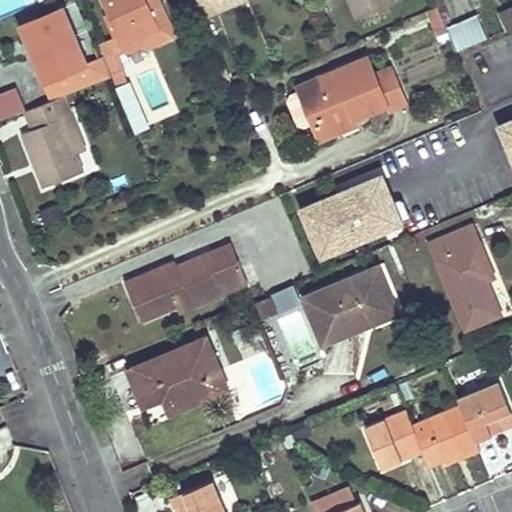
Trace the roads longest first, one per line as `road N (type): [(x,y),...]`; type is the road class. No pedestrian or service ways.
road 1 (unknown): [(409,125),(23,296)]
road 2 (residential): [(0,254),(103,511)]
